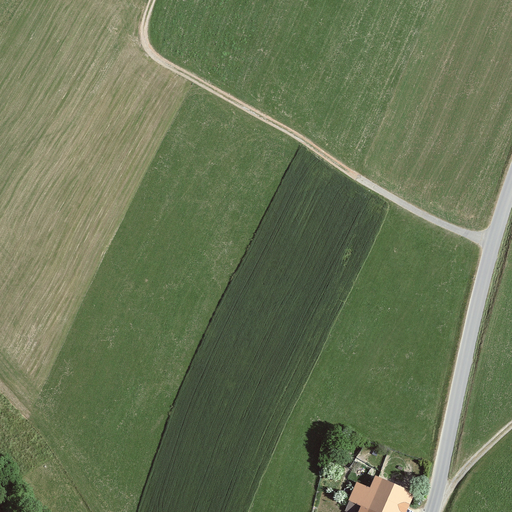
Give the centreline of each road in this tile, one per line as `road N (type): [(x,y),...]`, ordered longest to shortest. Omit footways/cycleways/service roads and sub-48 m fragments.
road 1 (track): [(492,242),(370,184),(300,135),(163,61),(142,39),(149,0)]
road 2 (tertiary): [(431,511),(511,183)]
